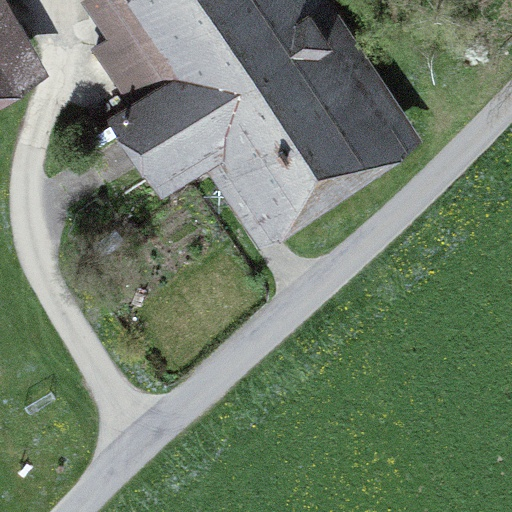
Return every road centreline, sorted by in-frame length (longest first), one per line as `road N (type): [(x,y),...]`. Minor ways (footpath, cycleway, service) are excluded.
road 1 (unclassified): [(83,511),(511,91)]
road 2 (track): [(150,446),(109,391),(22,226),(48,90),(69,58),(51,0)]
